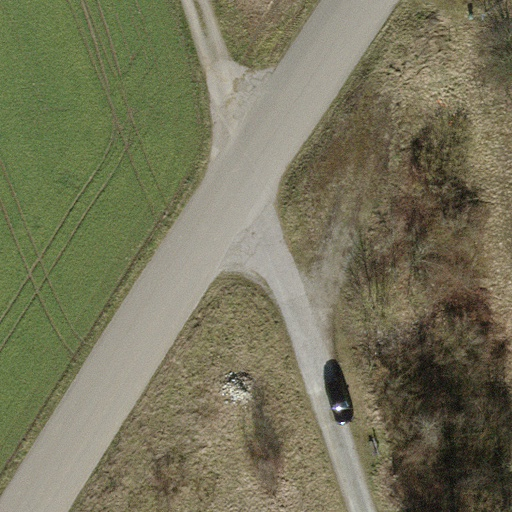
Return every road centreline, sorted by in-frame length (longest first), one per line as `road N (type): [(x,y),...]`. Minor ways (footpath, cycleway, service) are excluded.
road 1 (unclassified): [(29,511),(255,156),(366,0)]
road 2 (track): [(367,511),(278,256),(255,156),(195,0)]
